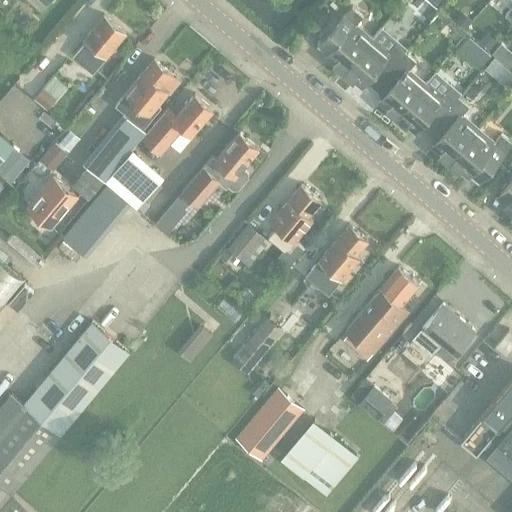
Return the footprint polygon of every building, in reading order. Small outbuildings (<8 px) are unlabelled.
[(353,6),(323,41),(332,48),(326,56),(343,71),(372,37),(356,23),(363,15),(353,6)] [(462,11),(455,19),(465,27),(472,19),(462,11)] [(441,12),(433,21),(439,26),(444,25),(450,19),(441,12)] [(102,62),(127,32),(104,13),(85,37),(87,39),(73,55),(90,69),(98,59),(102,62)] [(487,33),(480,40),(490,48),(490,47),(496,41),(487,33)] [(372,37),(343,71),(361,86),(368,79),(377,86),(406,51),(395,42),(388,51),(372,37)] [(470,37),(460,48),(482,67),(492,56),(470,37)] [(406,51),(377,86),(385,93),(379,101),(397,116),(426,82),(410,69),(417,60),(406,51)] [(93,151),(84,162),(107,180),(133,148),(130,145),(140,133),(158,110),(162,107),(158,104),(169,90),(179,78),(171,72),(154,58),(116,105),(115,105),(125,113),(121,117),(93,151)] [(426,82),(397,116),(414,131),(421,124),(430,131),(459,96),(449,87),(442,96),(427,83),(426,82)] [(44,87),(35,97),(47,108),(56,98),(44,87)] [(195,93),(177,115),(168,107),(142,137),(161,154),(184,127),(191,133),(213,108),(195,93)] [(459,96),(430,131),(438,138),(432,146),(450,161),(479,127),(463,114),(470,105),(459,96)] [(479,127),(450,161),(467,176),(474,169),(483,176),(511,142),(511,141),(502,133),(495,141),(479,127)] [(0,131),(0,163),(15,144),(0,131)] [(213,155),(196,175),(183,191),(199,205),(213,188),(210,186),(217,178),(227,187),(228,184),(233,188),(239,188),(249,176),(248,170),(243,166),(259,148),(240,131),(217,158),(213,155)] [(66,132),(59,141),(69,150),(77,141),(66,132)] [(56,142),(46,153),(58,163),(68,152),(56,142)] [(165,174),(133,148),(107,180),(138,206),(165,174)] [(74,185),(88,198),(103,181),(88,168),(74,185)] [(51,226),(77,196),(54,176),(28,206),(51,226)] [(504,208),(511,214),(511,179),(501,192),(511,200),(504,208)] [(278,226),(269,237),(283,249),(279,255),(290,265),(304,248),(295,240),(313,219),(308,215),(321,200),(302,183),(271,220),(278,226)] [(127,202),(108,185),(65,236),(85,252),(127,202)] [(161,214),(155,222),(167,232),(173,225),(161,214)] [(248,224),(230,247),(249,263),(268,241),(248,224)] [(356,254),(368,240),(349,224),(307,273),(330,292),(346,274),(349,277),(352,274),(348,271),(360,257),(356,254)] [(226,247),(219,255),(225,261),(232,252),(226,247)] [(0,308),(24,280),(0,260),(0,308)] [(399,265),(346,328),(351,332),(345,339),(368,358),(409,310),(401,304),(419,282),(399,265)] [(449,361),(475,329),(443,302),(416,334),(449,361)] [(261,359),(284,331),(267,317),(244,345),(261,359)] [(0,511),(36,511),(12,492),(130,351),(92,319),(22,402),(11,393),(0,405),(0,511)] [(201,323),(178,350),(192,361),(214,335),(201,323)] [(511,327),(497,343),(509,353),(511,349),(511,327)] [(353,395),(360,401),(359,403),(378,419),(379,418),(385,423),(399,406),(393,401),(393,400),(375,385),(376,383),(368,377),(353,395)] [(461,440),(477,453),(483,446),(489,451),(486,455),(511,476),(511,509),(509,511),(511,511),(511,379),(491,404),(461,440)] [(279,389),(237,439),(260,459),(303,409),(279,389)] [(315,419),(283,457),(326,493),(358,455),(315,419)]
